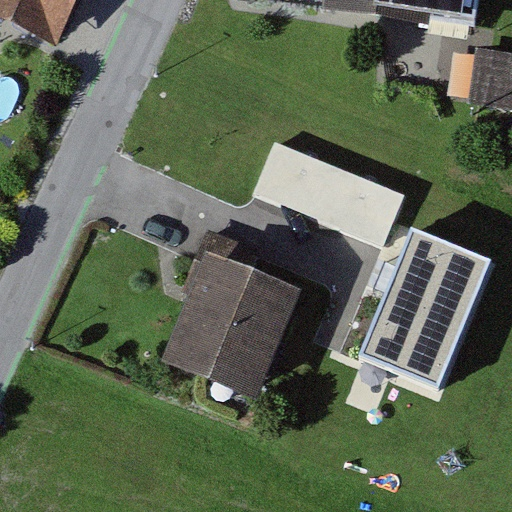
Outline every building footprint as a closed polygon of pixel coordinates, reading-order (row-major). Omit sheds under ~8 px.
[(0,0),(0,9),(80,46),(100,0),(0,0)] [(457,0),(351,0),(350,15),(456,23),(457,0)] [(511,114),(511,45),(475,43),(470,111),(511,114)] [(442,404),(500,267),(410,229),(352,365),(442,404)] [(320,295),(217,261),(182,368),(285,402),(320,295)]
